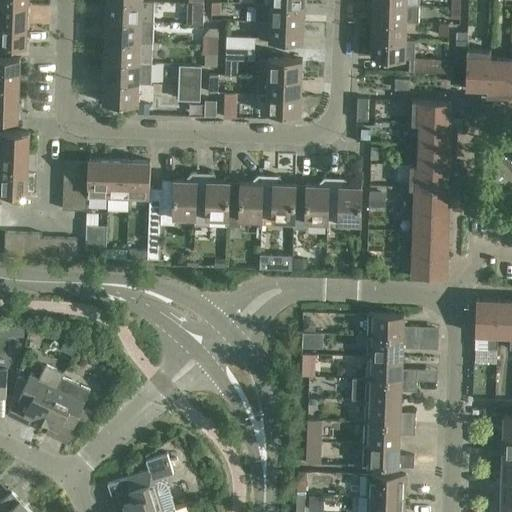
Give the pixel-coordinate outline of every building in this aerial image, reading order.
[(155,2),(143,2),(107,0),(106,21),(154,23),(155,2)] [(221,14),(221,2),(212,2),(212,14),(221,14)] [(203,24),(204,4),(189,3),(189,24),(203,24)] [(419,23),(420,5),(373,3),(373,21),(407,22),(419,23)] [(0,25),(28,26),(28,6),(0,4),(0,25)] [(305,5),(264,4),(258,4),(258,22),(261,22),(304,23),(305,5)] [(461,18),(461,6),(452,6),(451,18),(461,18)] [(153,43),(154,23),(106,21),(105,41),(153,43)] [(406,40),(407,22),(373,21),(372,39),(406,40)] [(304,42),(304,23),(261,22),(261,40),(304,42)] [(449,24),(440,24),(440,36),(449,36),(449,24)] [(28,26),(0,25),(0,46),(27,47),(28,26)] [(219,45),(219,37),(204,36),(204,45),(219,45)] [(256,37),(227,36),(227,48),(256,49),(256,37)] [(415,40),(406,40),(372,39),(371,58),(410,59),(409,71),(448,73),(448,61),(415,59),(415,40)] [(457,40),(456,63),(467,63),(466,88),(488,89),(487,96),(494,96),(511,97),(511,58),(491,58),(491,51),(469,50),(469,41),(457,40)] [(152,63),(153,43),(105,41),(105,62),(152,63)] [(218,54),(219,45),(204,45),(204,53),(218,54)] [(255,60),(256,49),(227,48),(226,75),(234,75),(235,60),(255,60)] [(0,57),(0,78),(20,79),(21,58),(0,57)] [(260,59),(259,76),(302,78),(303,59),(269,58),(269,60),(260,59)] [(152,84),(152,63),(105,62),(104,82),(140,83),(152,84)] [(182,69),(181,85),(201,85),(202,69),(182,69)] [(219,75),(210,74),(209,92),(218,93),(219,75)] [(302,96),(302,78),(259,76),(258,95),(267,95),(267,94),(302,96)] [(0,98),(19,100),(20,79),(0,78),(0,98)] [(396,79),(395,89),(410,89),(410,79),(396,79)] [(104,82),(103,103),(115,103),(115,114),(151,115),(152,84),(140,83),(104,82)] [(201,101),(201,85),(181,85),(181,101),(201,101)] [(237,93),(225,93),(224,117),(236,118),(237,93)] [(301,114),(302,96),(267,94),(267,95),(267,113),(301,114)] [(19,100),(0,98),(0,120),(18,121),(19,100)] [(369,121),(369,98),(358,98),(357,120),(369,121)] [(411,164),(410,187),(448,188),(448,187),(449,168),(456,168),(457,162),(458,129),(458,123),(450,123),(451,101),(413,100),(413,124),(420,124),(419,165),(411,164)] [(0,152),(29,153),(30,132),(0,131),(0,152)] [(29,153),(0,152),(0,172),(28,174),(29,153)] [(109,198),(110,160),(89,159),(89,162),(88,174),(88,186),(88,197),(109,198)] [(129,199),(130,160),(110,160),(109,198),(129,199)] [(151,161),(130,160),(129,199),(150,200),(150,192),(151,161)] [(88,174),(89,162),(65,161),(64,173),(88,174)] [(0,193),(28,195),(28,174),(0,172),(0,193)] [(88,186),(88,174),(64,173),(64,185),(88,186)] [(195,217),(197,173),(193,173),(189,176),(189,181),(163,180),(162,192),(161,224),(175,224),(175,216),(195,217)] [(228,226),(229,182),(216,181),(216,176),(213,173),(197,173),(195,217),(195,225),(228,226)] [(261,219),(263,175),(259,175),(256,178),(255,183),(229,182),(228,226),(241,227),(241,219),(261,219)] [(294,221),(295,184),(282,184),(282,179),(279,176),(263,175),(261,219),(294,221)] [(327,222),(329,178),(325,177),(322,180),(322,185),(295,184),(294,221),(293,229),(307,229),(307,221),(327,222)] [(345,178),(329,178),(327,222),(361,223),(362,187),(348,186),(348,181),(345,178)] [(88,198),(88,197),(88,186),(64,185),(64,197),(88,198)] [(451,187),(448,187),(448,188),(410,187),(402,187),(401,196),(415,197),(415,209),(450,210),(451,187)] [(150,200),(148,250),(127,249),(127,258),(148,259),(160,259),(161,224),(162,192),(150,192),(150,200)] [(87,210),(88,198),(64,197),(63,209),(87,210)] [(450,210),(415,209),(401,208),(400,218),(414,218),(414,231),(449,232),(450,210)] [(366,222),(382,221),(382,211),(366,211),(366,222)] [(87,225),(86,249),(107,250),(107,249),(108,226),(87,225)] [(449,232),(414,231),(400,230),(399,239),(413,240),(413,252),(448,253),(449,232)] [(17,256),(18,232),(6,231),(5,255),(17,256)] [(29,256),(30,232),(18,232),(17,256),(29,256)] [(41,257),(42,237),(42,233),(30,232),(29,256),(41,257)] [(53,261),(54,237),(42,237),(41,257),(41,261),(53,261)] [(65,261),(66,238),(54,237),(53,261),(65,261)] [(78,238),(66,238),(65,261),(77,262),(78,238)] [(127,258),(127,249),(107,249),(107,250),(106,257),(127,258)] [(448,276),(448,253),(413,252),(399,252),(398,261),(413,261),(412,275),(448,276)] [(260,255),(260,269),(293,270),(293,256),(260,255)] [(498,335),(499,300),(477,299),(475,334),(489,335),(488,349),(498,349),(498,335)] [(511,349),(511,300),(499,300),(498,335),(511,336),(510,349),(511,349)] [(405,314),(369,313),(368,335),(404,336),(405,314)] [(419,337),(419,326),(410,326),(410,337),(419,337)] [(403,358),(404,336),(368,335),(367,357),(403,358)] [(419,348),(419,337),(410,337),(409,348),(419,348)] [(402,380),(403,358),(367,357),(366,378),(402,380)] [(43,420),(63,378),(65,374),(47,366),(40,380),(30,375),(27,381),(18,376),(9,413),(23,420),(24,417),(32,421),(34,416),(43,420)] [(409,369),(408,380),(417,380),(418,369),(409,369)] [(70,442),(93,412),(83,407),(90,391),(63,378),(43,420),(51,424),(49,429),(57,433),(55,435),(70,442)] [(401,401),(402,380),(366,378),(353,378),(353,399),(365,400),(401,401)] [(417,391),(417,380),(408,380),(408,391),(417,391)] [(401,423),(401,401),(365,400),(365,421),(401,423)] [(407,412),(407,423),(416,423),(416,412),(407,412)] [(322,420),(308,419),(307,441),(322,442),(322,420)] [(400,444),(401,423),(365,421),(364,443),(400,444)] [(415,434),(416,423),(407,423),(406,434),(415,434)] [(511,436),(504,437),(503,458),(511,458),(511,436)] [(321,464),(322,442),(307,441),(306,463),(321,464)] [(399,455),(400,444),(364,443),(363,465),(414,467),(415,455),(399,455)] [(175,507),(168,487),(168,485),(167,484),(165,483),(164,482),(162,481),(160,481),(158,481),(155,482),(154,480),(174,473),(167,454),(146,461),(149,471),(127,478),(108,484),(115,507),(120,506),(121,511),(159,511),(175,507)] [(511,480),(511,458),(503,458),(502,480),(511,480)] [(369,473),(368,496),(405,497),(406,475),(369,473)] [(306,480),(298,480),(297,493),(306,493),(306,480)] [(511,501),(511,480),(502,480),(502,501),(511,501)] [(0,511),(31,511),(27,507),(31,503),(10,481),(6,484),(0,489),(0,511)] [(305,507),(306,493),(297,493),(297,506),(305,507)] [(404,511),(405,497),(368,496),(367,511),(404,511)] [(511,511),(511,501),(502,501),(501,511),(511,511)]
